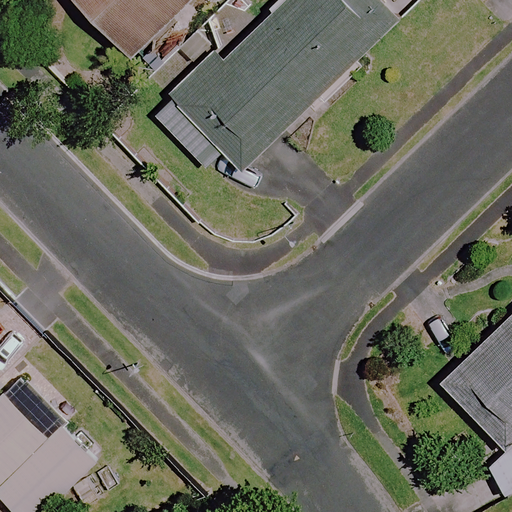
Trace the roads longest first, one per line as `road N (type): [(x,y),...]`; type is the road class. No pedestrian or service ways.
road 1 (residential): [(241,377),(511,112)]
road 2 (residential): [(241,377),(0,159)]
road 3 (residential): [(360,511),(241,377)]
